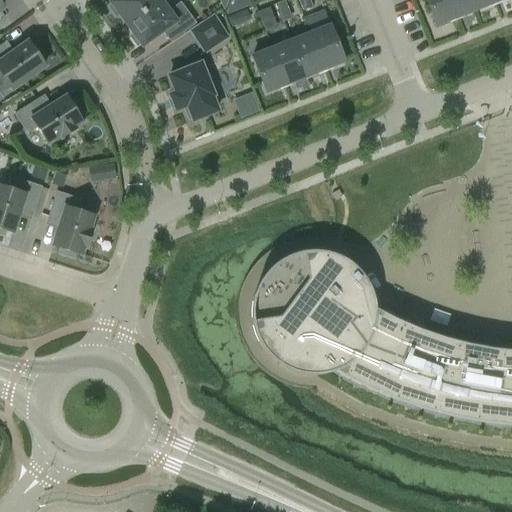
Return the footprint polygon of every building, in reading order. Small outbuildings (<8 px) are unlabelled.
[(113,0),(110,2),(112,5),(108,8),(116,18),(118,16),(125,25),(160,0),(159,0),(113,0)] [(169,12),(160,0),(125,25),(132,35),(129,36),(137,47),(140,44),(142,47),(163,31),(170,41),(194,24),(180,4),(169,12)] [(217,0),(224,13),(229,0),(217,0)] [(227,16),(249,7),(248,4),(241,0),(231,0),(226,13),(227,16)] [(309,0),(299,0),(298,1),(302,12),(312,8),(309,0)] [(425,0),(436,26),(456,18),(448,0),(425,0)] [(448,0),(456,18),(475,11),(470,0),(448,0)] [(470,0),(475,11),(494,3),(492,0),(470,0)] [(276,5),(281,17),(289,14),(284,2),(276,5)] [(273,20),(269,9),(257,13),(262,24),(273,20)] [(231,28),(236,26),(238,21),(235,14),(227,18),(231,28)] [(190,32),(204,54),(228,38),(213,16),(190,32)] [(329,26),(310,34),(324,70),(344,62),(329,26)] [(291,42),(305,78),(324,70),(310,34),(291,42)] [(272,49),(286,85),(305,78),(291,42),(272,49)] [(0,75),(11,90),(44,67),(40,61),(44,58),(36,46),(32,49),(28,43),(6,58),(0,49),(0,75)] [(286,85),(272,49),(252,57),(266,93),(286,85)] [(193,121),(217,111),(211,97),(213,96),(212,94),(216,93),(210,78),(206,79),(200,64),(169,77),(175,93),(170,96),(176,110),(183,108),(188,120),(192,119),(193,121)] [(254,91),(235,99),(244,119),(262,111),(254,91)] [(36,100),(14,115),(27,135),(37,128),(47,144),(60,136),(61,138),(75,130),(73,127),(81,122),(77,116),(81,114),(74,101),(69,104),(66,98),(44,112),(36,100)] [(102,182),(116,180),(114,166),(100,169),(102,182)] [(31,177),(45,182),(47,173),(34,169),(31,177)] [(65,177),(56,173),(52,186),(61,189),(65,177)] [(0,234),(4,235),(5,231),(12,233),(20,208),(33,212),(41,187),(19,180),(15,191),(0,186),(0,234)] [(336,200),(342,197),(338,190),(332,194),(336,200)] [(93,217),(75,211),(78,199),(56,192),(48,217),(61,222),(53,246),(60,249),(58,253),(72,258),(73,253),(80,255),(83,246),(86,247),(91,232),(88,231),(93,217)] [(338,257),(333,255),(326,253),(322,252),(316,252),(310,252),(303,252),(298,253),(291,256),(287,257),(282,260),(276,264),(272,267),(267,272),(264,276),(260,280),(257,287),(255,292),(253,297),(252,303),(251,308),(251,314),(251,319),(252,325),(253,332),(255,337),(258,344),(260,347),(264,352),(268,357),(273,362),(279,366),(283,368),(288,371),(293,373),(299,374),(306,375),(311,376),(318,376),(323,375),(329,374),(334,372),(350,381),(367,389),(381,395),(391,399),(401,403),(419,408),(436,413),(454,418),(462,419),(476,422),(491,424),(509,426),(511,425),(511,351),(511,352),(501,351),(487,349),(474,346),(461,344),(448,340),(432,335),(423,332),(418,330),(420,327),(410,323),(409,326),(399,322),(387,316),(374,310),(374,306),(373,301),(372,296),(371,292),(369,288),(367,284),(365,281),(362,276),(359,273),(356,270),(352,266),(349,263),(345,261),(342,259),(338,257)]
